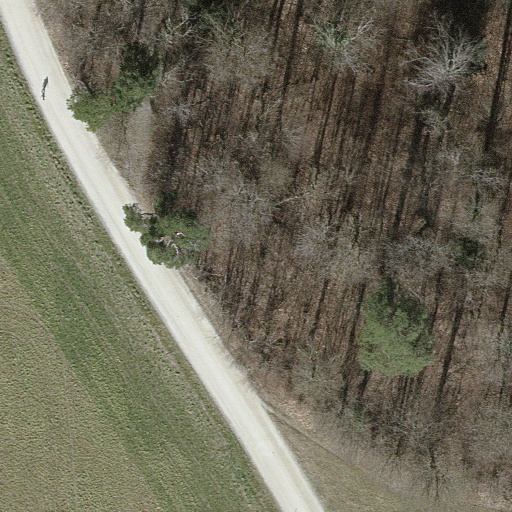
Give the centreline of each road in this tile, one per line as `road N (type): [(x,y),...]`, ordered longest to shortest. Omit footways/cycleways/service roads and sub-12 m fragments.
road 1 (track): [(9,0),(57,115),(123,231),(301,511)]
road 2 (track): [(123,231),(143,158),(150,0)]
